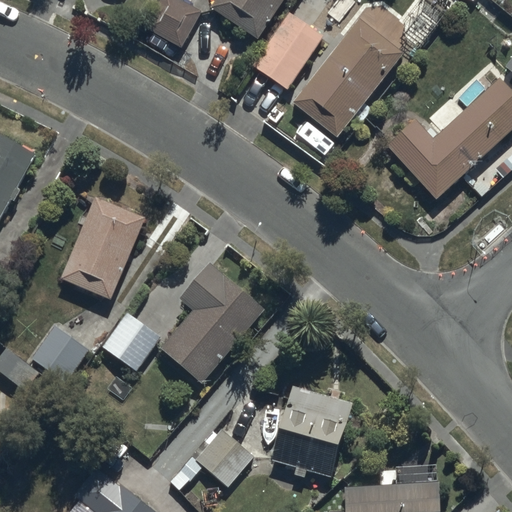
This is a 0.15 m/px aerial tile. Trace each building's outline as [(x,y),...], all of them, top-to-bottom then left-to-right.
[(202,16),(169,0),(163,0),(147,33),(184,52),(202,16)] [(289,0),(222,0),(212,18),(259,48),(289,0)] [(324,43),(288,19),(251,73),(289,97),(324,43)] [(360,27),(295,111),(337,146),(405,64),(360,27)] [(415,127),(386,154),(438,209),(511,139),(511,100),(499,86),(434,147),(415,127)] [(0,232),(12,209),(18,212),(24,200),(19,197),(37,162),(0,143),(0,232)] [(148,228),(97,207),(96,210),(84,205),(77,224),(89,229),(65,286),(116,307),(148,228)] [(267,320),(212,272),(181,308),(194,319),(163,355),(205,392),(267,320)] [(161,344),(126,320),(103,354),(138,378),(161,344)] [(90,357),(56,332),(35,365),(67,389),(90,357)] [(41,381),(9,358),(0,371),(0,377),(29,398),(41,381)] [(309,477),(335,484),(355,412),(294,395),(277,470),(298,476),(296,483),(307,486),(309,477)] [(191,461),(193,463),(172,487),(182,496),(191,486),(192,488),(205,474),(229,495),(257,464),(225,435),(220,441),(214,435),(191,461)] [(146,511),(123,494),(117,497),(104,488),(89,508),(94,511),(146,511)] [(442,511),(441,489),(322,498),(323,511),(442,511)]
